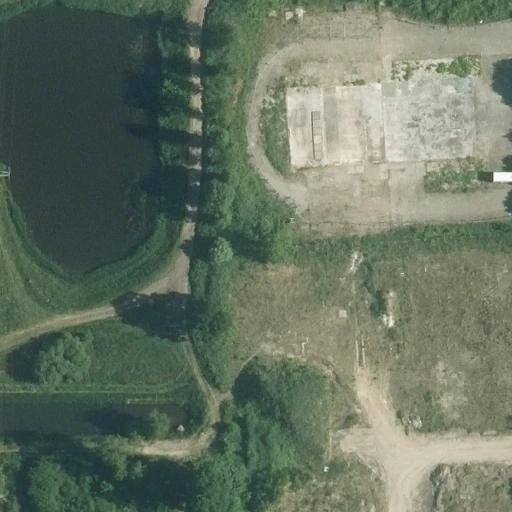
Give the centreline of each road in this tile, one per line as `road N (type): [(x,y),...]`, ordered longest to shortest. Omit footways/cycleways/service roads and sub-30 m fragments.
road 1 (track): [(200,0),(187,249),(155,298),(0,340)]
road 2 (track): [(204,388),(0,390)]
